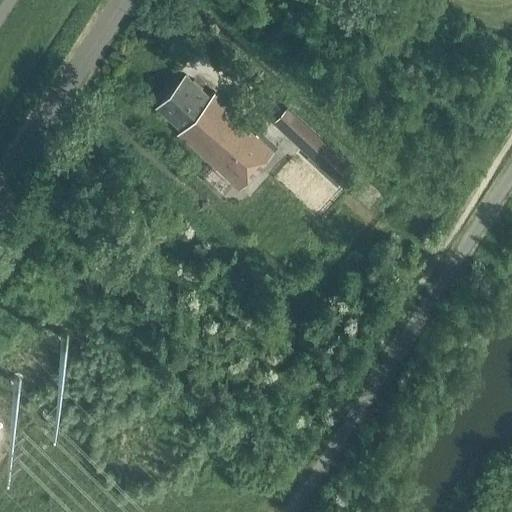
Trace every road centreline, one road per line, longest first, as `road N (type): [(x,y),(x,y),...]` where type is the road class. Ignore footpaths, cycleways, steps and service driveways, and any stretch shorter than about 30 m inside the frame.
road 1 (unknown): [(511,137),(274,511)]
road 2 (tertiary): [(0,197),(128,0)]
